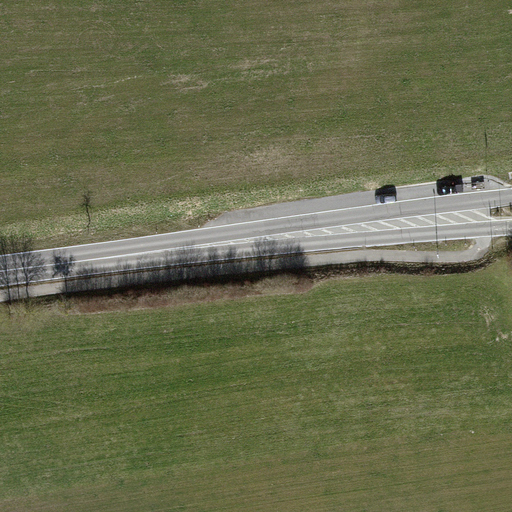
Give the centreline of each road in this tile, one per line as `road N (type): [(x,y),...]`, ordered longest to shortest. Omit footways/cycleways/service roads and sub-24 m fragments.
road 1 (secondary): [(511,197),(0,268)]
road 2 (secondary): [(511,226),(0,275)]
